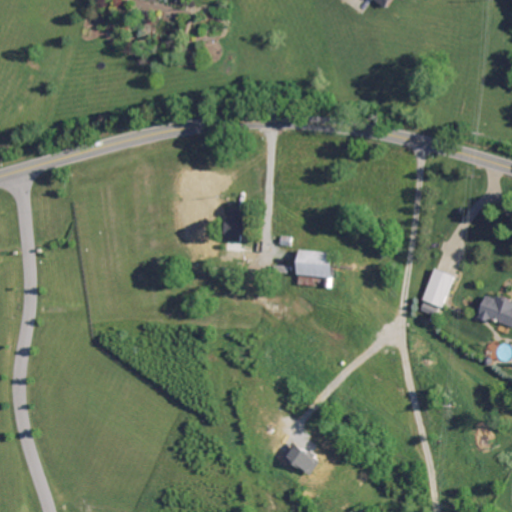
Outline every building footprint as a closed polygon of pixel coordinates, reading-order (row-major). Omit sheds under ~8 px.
[(251,210),(231,210),(229,253),(240,254),(241,235),(250,235),(251,210)] [(341,252),(305,251),(304,277),(340,278),(341,252)] [(447,307),(455,274),(435,269),(427,302),(447,307)] [(271,272),(259,270),(257,283),(268,286),(271,272)] [(483,316),(511,325),(511,301),(489,294),(483,316)] [(422,311),(438,316),(441,308),(425,302),(422,311)]
